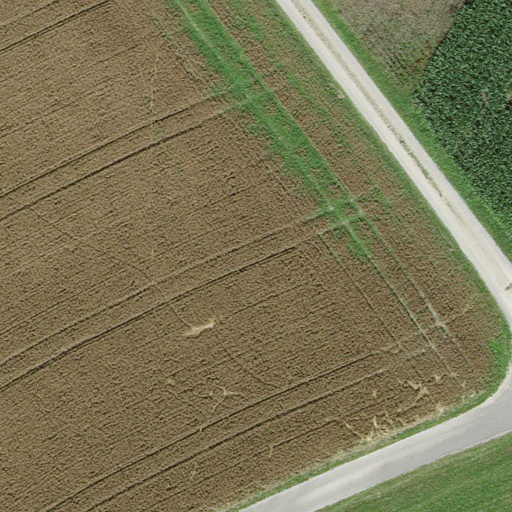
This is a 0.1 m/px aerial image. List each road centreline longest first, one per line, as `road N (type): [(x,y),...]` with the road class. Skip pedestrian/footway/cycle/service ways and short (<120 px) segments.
road 1 (track): [(511,316),(277,0)]
road 2 (unclassified): [(286,511),(511,411)]
